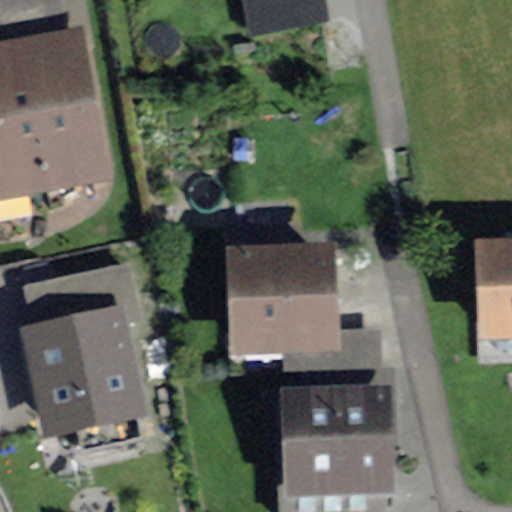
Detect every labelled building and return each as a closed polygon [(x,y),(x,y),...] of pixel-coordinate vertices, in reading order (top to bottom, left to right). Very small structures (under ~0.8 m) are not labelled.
[(24,0),(32,29),(88,14),(84,0),(24,0)] [(246,0),(253,38),(333,24),(329,0),(246,0)] [(0,184),(92,168),(71,50),(0,63),(0,184)] [(511,334),(511,252),(486,254),(490,335),(511,334)] [(239,263),(242,347),(327,344),(323,259),(304,260),(304,255),(278,256),(278,261),(239,263)] [(0,305),(9,345),(56,335),(60,354),(129,339),(116,280),(0,305)] [(280,511),(384,511),(382,400),(289,403),(291,448),(278,448),(280,511)]
